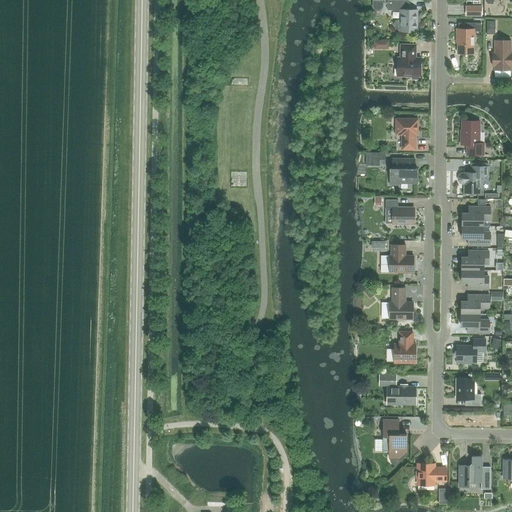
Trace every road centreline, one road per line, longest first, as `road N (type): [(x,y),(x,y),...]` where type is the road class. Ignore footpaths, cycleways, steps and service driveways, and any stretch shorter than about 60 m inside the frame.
road 1 (primary): [(132,511),(142,0)]
road 2 (residential): [(439,199),(431,206),(430,331),(437,341)]
road 3 (residential): [(437,341),(439,199)]
road 4 (residential): [(439,199),(440,79)]
